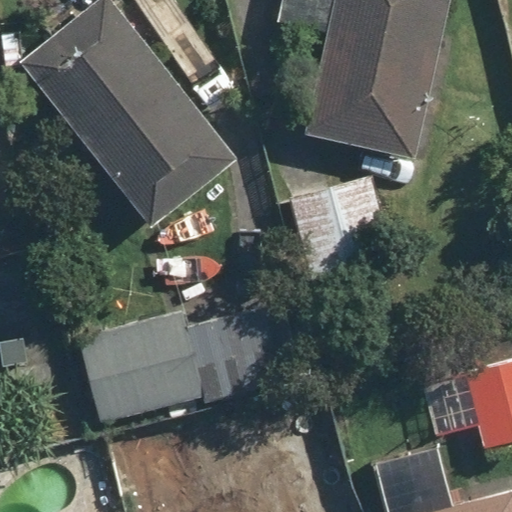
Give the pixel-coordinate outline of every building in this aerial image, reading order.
[(237,152),(114,0),(93,0),(23,57),(154,219),(237,152)] [(418,156),(450,0),(336,0),(309,134),(418,156)] [(395,260),(372,173),(292,194),(316,282),(395,260)] [(189,323),(185,308),(77,336),(98,419),(293,370),(275,301),(189,323)] [(511,349),(421,377),(440,436),(479,424),(487,448),(511,440),(511,349)] [(139,511),(275,511),(251,416),(123,449),(139,511)] [(435,440),(371,456),(385,511),(511,511),(511,487),(450,502),(435,440)]
